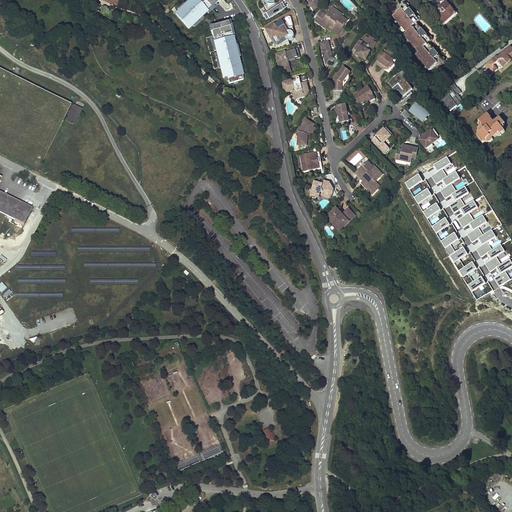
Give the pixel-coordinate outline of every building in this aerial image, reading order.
[(189,28),(220,0),(187,0),(175,11),(189,28)] [(307,0),(313,9),(317,9),(323,5),(320,1),(318,2),(316,0),(307,0)] [(453,9),(446,1),(439,7),(438,6),(428,15),(427,15),(430,19),(437,12),(442,19),(441,20),(444,24),(453,16),(449,13),(453,9)] [(282,3),(265,13),(268,19),(286,8),(282,3)] [(428,36),(423,29),(422,30),(417,24),(416,22),(418,20),(417,19),(418,18),(416,16),(411,9),(411,10),(409,8),(406,6),(407,5),(405,3),(400,7),(398,9),(400,11),(394,17),(396,20),(397,19),(399,22),(398,22),(400,24),(404,21),(406,23),(402,27),(407,33),(404,35),(412,44),(416,41),(418,43),(414,47),(419,53),(416,56),(421,61),(425,58),(427,60),(423,64),(425,66),(425,65),(427,68),(429,71),(436,66),(438,68),(442,65),(441,64),(444,61),(439,56),(440,56),(434,49),(434,50),(429,44),(428,42),(430,40),(429,39),(430,38),(428,36)] [(342,15),(333,8),(331,11),(336,15),(337,13),(341,16),(342,15)] [(336,15),(331,11),(327,17),(321,13),(315,21),(328,30),(329,28),(331,26),(333,27),(332,30),(338,34),(348,21),(341,16),(337,13),(336,15)] [(231,21),(224,23),(228,31),(233,30),(231,21)] [(275,23),(265,29),(271,40),(273,38),(276,43),(285,38),(286,39),(286,40),(287,40),(288,40),(289,41),(290,40),(292,40),(293,39),(294,38),(294,37),(294,36),(294,35),(294,34),(294,33),(293,32),(292,31),(291,30),(290,30),(289,30),(285,24),(284,25),(282,21),(276,24),(275,23)] [(224,23),(212,26),(213,31),(211,31),(225,84),(243,80),(242,75),(245,74),(233,30),(228,31),(224,23)] [(481,34),(476,38),(483,45),(489,40),(486,37),(485,39),(481,34)] [(375,43),(366,37),(362,42),(358,51),(360,52),(358,56),(365,60),(369,54),(368,53),(369,51),(367,50),(368,46),(370,47),(372,47),(375,43)] [(362,42),(359,40),(353,48),(358,51),(362,42)] [(335,53),(334,51),(331,52),(328,41),(321,43),(327,64),(335,53)] [(494,58),(484,66),(485,68),(485,71),(489,75),(495,70),(492,66),(496,62),(501,68),(511,58),(511,51),(510,48),(499,58),(494,58)] [(287,61),(300,58),(298,49),(276,55),(281,74),(290,71),(287,61)] [(380,61),(377,65),(382,69),(384,67),(386,68),(387,68),(389,69),(394,65),(392,63),(395,59),(391,56),(392,54),(387,51),(385,54),(380,61)] [(385,54),(382,51),(377,59),(380,61),(385,54)] [(12,74),(0,68),(0,142),(42,163),(71,104),(16,76),(19,71),(20,68),(16,66),(15,69),(12,74)] [(333,90),(341,91),(342,83),(350,72),(343,67),(333,79),(333,90)] [(410,92),(413,90),(404,79),(402,80),(400,76),(399,75),(388,84),(392,88),(398,83),(399,85),(404,92),(401,94),(403,97),(406,95),(407,97),(412,94),(410,92)] [(305,98),(308,94),(305,83),(304,83),(303,81),(307,80),(306,76),(297,79),(297,81),(293,82),(292,80),(282,83),(285,93),(292,91),(294,91),(297,100),(305,98)] [(370,91),(371,91),(368,86),(353,95),(359,104),(366,100),(369,103),(375,99),(371,94),(370,91)] [(452,99),(449,97),(441,102),(445,107),(446,106),(450,111),(456,106),(457,108),(464,103),(458,95),(452,99)] [(82,109),(73,104),(65,119),(75,124),(82,109)] [(416,104),(411,111),(420,118),(419,119),(423,123),(430,115),(424,111),(422,106),(419,107),(416,104)] [(350,115),(346,107),(345,105),(338,107),(338,110),(336,111),(340,117),(341,122),(348,121),(348,117),(350,115)] [(405,110),(401,114),(407,119),(410,116),(405,110)] [(504,126),(499,120),(493,125),(490,121),(487,117),(480,122),(484,126),(478,131),(481,134),(477,138),(483,145),(487,141),(490,144),(493,141),(492,140),(499,134),(500,136),(504,132),(501,129),(504,126)] [(298,132),(297,146),(306,147),(308,135),(313,127),(314,125),(306,120),(298,132)] [(310,137),(316,129),(313,127),(308,135),(310,137)] [(345,127),(339,129),(343,140),(348,138),(345,127)] [(375,137),(371,141),(383,154),(390,149),(384,142),(392,134),(386,127),(375,137)] [(434,129),(419,140),(426,150),(428,152),(434,147),(433,145),(440,141),(439,139),(439,136),(434,129)] [(416,160),(419,149),(403,145),(402,150),(400,149),(399,152),(397,151),(395,160),(406,163),(407,160),(412,161),(413,159),(416,160)] [(319,152),(300,156),(303,171),(322,167),(319,152)] [(451,164),(447,158),(434,166),(438,172),(431,177),(436,185),(443,180),(448,178),(442,169),(451,164)] [(375,182),(379,178),(375,174),(376,172),(372,168),(367,163),(355,174),(361,180),(363,178),(365,180),(363,182),(361,184),(372,195),(379,187),(375,182)] [(379,178),(382,175),(374,167),(372,168),(376,172),(375,174),(379,178)] [(460,179),(456,172),(448,178),(443,180),(447,187),(440,192),(445,199),(457,192),(452,184),(460,179)] [(423,181),(419,175),(405,183),(409,190),(423,181)] [(0,211),(24,224),(32,207),(3,193),(1,198),(0,196),(0,180),(0,179),(0,211)] [(320,184),(314,182),(313,188),(308,191),(311,195),(315,197),(319,194),(320,192),(321,192),(321,193),(322,192),(323,192),(323,191),(328,193),(327,197),(331,198),(333,190),(331,185),(328,184),(328,183),(325,181),(320,184)] [(469,193),(465,187),(457,192),(452,195),(456,201),(449,206),(454,214),(461,209),(466,207),(461,199),(469,193)] [(431,196),(428,189),(413,198),(417,205),(431,196)] [(478,208),(474,201),(466,207),(461,209),(465,216),(458,221),(463,229),(475,221),(470,213),(478,208)] [(441,210),(436,204),(423,213),(427,219),(441,210)] [(337,226),(340,223),(344,226),(355,216),(348,209),(342,215),(336,208),(327,217),(330,221),(331,220),(337,226)] [(487,223),(483,216),(475,221),(470,225),(474,231),(467,235),(472,243),(479,239),(484,236),(479,228),(487,223)] [(450,225),(446,219),(432,228),(436,234),(450,225)] [(340,223),(337,226),(331,220),(330,221),(339,231),(344,226),(340,223)] [(496,238),(492,231),(484,236),(479,239),(484,246),(476,250),(481,258),(488,254),(493,250),(488,242),(496,238)] [(458,240),(454,233),(440,242),(444,249),(458,240)] [(505,252),(501,245),(493,250),(488,254),(492,260),(485,265),(490,272),(497,268),(502,265),(497,257),(505,252)] [(468,254),(464,248),(450,256),(454,263),(468,254)] [(511,267),(511,263),(510,260),(502,265),(497,268),(501,275),(494,279),(499,287),(511,279),(506,271),(511,267)] [(477,269),(473,262),(459,271),(463,278),(477,269)] [(486,284),(482,277),(468,286),(471,292),(486,284)] [(493,292),(487,297),(491,303),(497,298),(493,292)] [(35,345),(37,337),(29,339),(35,345)] [(269,443),(275,440),(270,428),(264,430),(269,443)] [(218,447),(201,454),(204,460),(221,452),(218,447)] [(197,457),(178,465),(180,471),(200,462),(197,457)]
